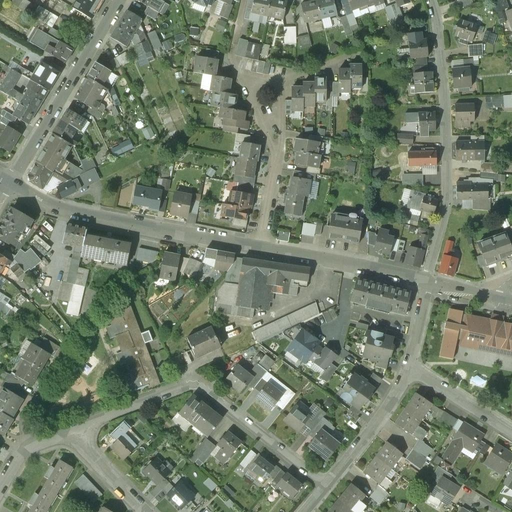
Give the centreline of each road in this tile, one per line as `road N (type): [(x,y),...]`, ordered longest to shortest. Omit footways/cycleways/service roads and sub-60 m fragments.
road 1 (residential): [(424,281),(444,143),(429,0)]
road 2 (residential): [(260,247),(92,214),(6,185)]
road 3 (residential): [(119,0),(6,185)]
road 4 (residential): [(325,477),(209,392),(184,387)]
road 5 (residential): [(424,281),(260,247)]
road 6 (residential): [(325,477),(403,359)]
road 7 (residential): [(511,428),(403,359)]
road 8 (residential): [(279,81),(242,79),(277,155)]
road 9 (residential): [(72,431),(184,387)]
